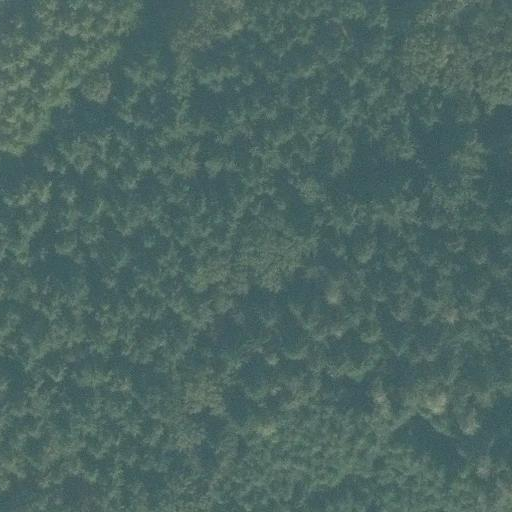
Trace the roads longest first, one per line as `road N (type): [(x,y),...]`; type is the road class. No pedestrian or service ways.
road 1 (track): [(291,187),(247,230),(210,303),(165,511)]
road 2 (track): [(291,187),(453,129),(511,263)]
road 3 (track): [(149,0),(291,187)]
